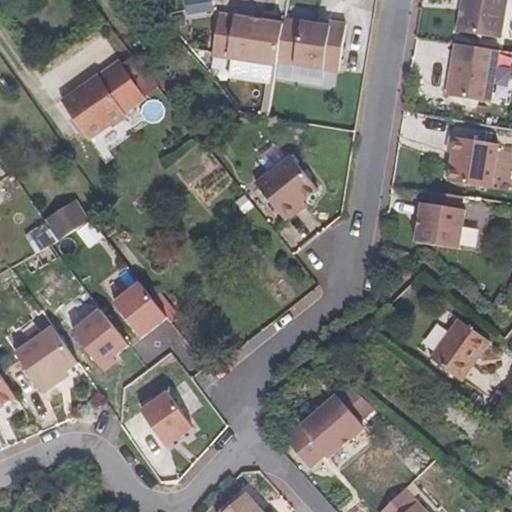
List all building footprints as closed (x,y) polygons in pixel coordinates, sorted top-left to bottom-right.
[(179,0),(170,0),(165,1),(166,8),(181,6),(179,0)] [(464,0),(459,31),(503,38),(509,0),(464,0)] [(280,62),(286,24),(222,14),(215,55),(279,65),(280,62)] [(331,27),(287,19),(286,24),(280,62),(341,72),(348,24),(332,22),(331,27)] [(501,51),(458,44),(449,95),(493,102),(501,51)] [(93,75),(92,73),(59,96),(88,135),(122,109),(120,107),(140,92),(116,58),(93,75)] [(455,153),(450,182),(494,189),(501,144),(453,136),(450,152),(455,153)] [(293,155),(258,183),(288,221),(303,210),(300,206),(306,201),(320,189),(293,155)] [(465,197),(435,192),(433,204),(421,202),(419,218),(422,219),(418,242),(461,249),(468,210),(463,209),(465,197)] [(74,199),(47,218),(60,235),(86,217),(74,199)] [(309,205),(306,201),(300,206),(303,210),(309,205)] [(135,274),(109,294),(136,329),(162,309),(135,274)] [(95,300),(67,322),(98,362),(111,352),(108,348),(123,336),(95,300)] [(431,353),(461,377),(491,339),(461,315),(431,353)] [(45,322),(10,349),(40,388),(55,376),(51,373),(61,365),(72,356),(45,322)] [(51,373),(55,376),(64,369),(61,365),(51,373)] [(0,378),(0,402),(12,394),(0,378)] [(163,382),(136,401),(161,438),(188,419),(163,382)] [(337,394),(287,439),(312,467),(327,454),(330,457),(365,425),(337,394)] [(428,511),(407,489),(382,511),(428,511)] [(264,511),(248,493),(227,511),(264,511)]
